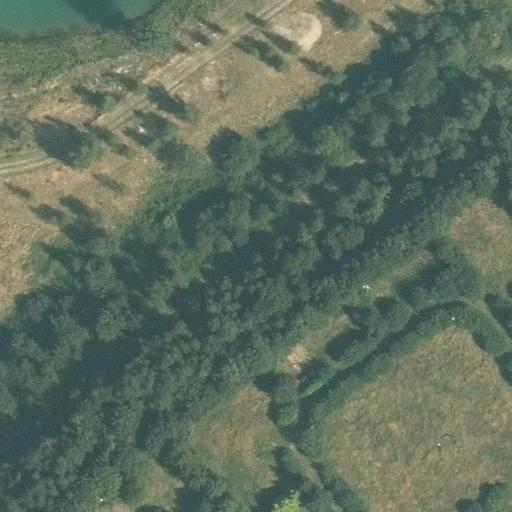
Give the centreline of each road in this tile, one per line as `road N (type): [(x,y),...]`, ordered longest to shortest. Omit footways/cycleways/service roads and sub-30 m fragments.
road 1 (track): [(511,86),(457,103),(0,452)]
road 2 (track): [(0,214),(37,221),(78,213),(433,0)]
road 3 (track): [(0,178),(38,172),(85,147),(292,0)]
